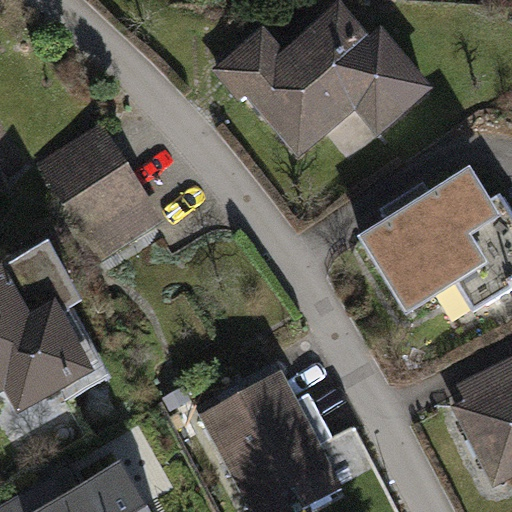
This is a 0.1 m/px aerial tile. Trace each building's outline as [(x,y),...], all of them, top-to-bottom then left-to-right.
[(262,25),(210,71),(239,104),(246,98),(299,158),(355,110),(379,137),(434,90),(381,29),(369,40),(338,4),(285,50),(262,25)] [(102,124),(37,164),(62,203),(126,162),(102,124)] [(126,162),(62,203),(100,263),(164,222),(126,162)] [(469,170),(356,241),(405,316),(457,288),(472,315),(511,291),(511,214),(501,195),(492,201),(469,170)] [(0,396),(4,395),(16,416),(60,392),(65,400),(111,374),(74,307),(81,304),(46,243),(0,268),(0,396)] [(464,402),(448,411),(489,491),(511,479),(511,356),(455,385),(464,402)] [(281,375),(202,417),(252,511),(297,511),(342,489),(281,375)] [(54,474),(0,506),(0,511),(142,511),(117,468),(68,497),(54,474)]
